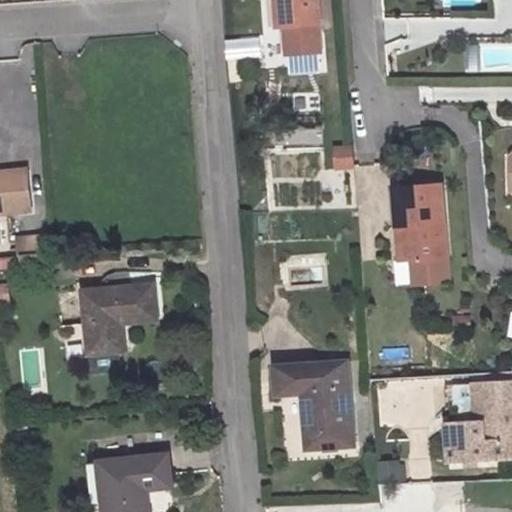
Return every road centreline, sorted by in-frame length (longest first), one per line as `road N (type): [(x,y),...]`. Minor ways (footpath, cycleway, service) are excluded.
road 1 (residential): [(244,511),(207,9)]
road 2 (residential): [(0,23),(207,9)]
